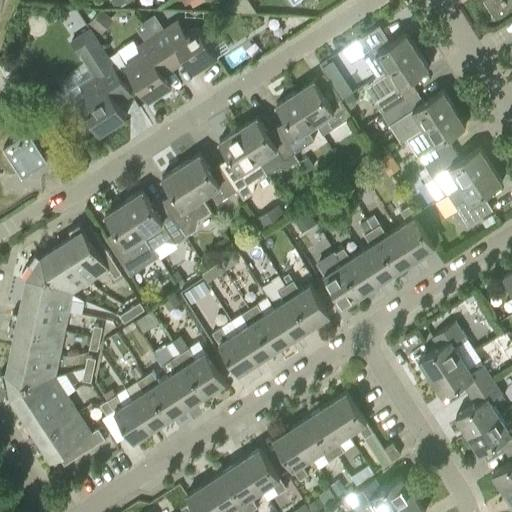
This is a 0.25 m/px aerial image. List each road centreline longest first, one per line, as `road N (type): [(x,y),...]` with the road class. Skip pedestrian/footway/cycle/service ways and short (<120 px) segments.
road 1 (residential): [(45,511),(0,436),(0,234),(376,0)]
road 2 (residential): [(88,511),(364,339)]
road 3 (residential): [(476,511),(364,339)]
road 4 (residential): [(364,339),(511,242)]
road 5 (residential): [(511,110),(439,0)]
